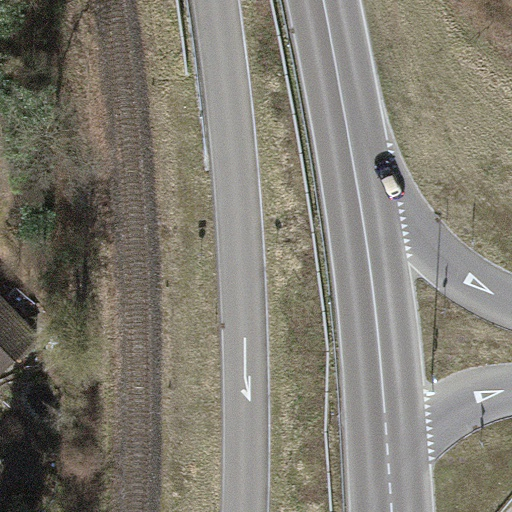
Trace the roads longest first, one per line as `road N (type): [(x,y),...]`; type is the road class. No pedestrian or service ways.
road 1 (secondary): [(216,0),(239,189),(246,511)]
road 2 (secondary): [(359,165),(392,450)]
road 3 (secondary): [(511,299),(471,284),(409,234),(359,165)]
road 4 (secondary): [(327,0),(359,165)]
road 5 (secondary): [(511,393),(392,450)]
